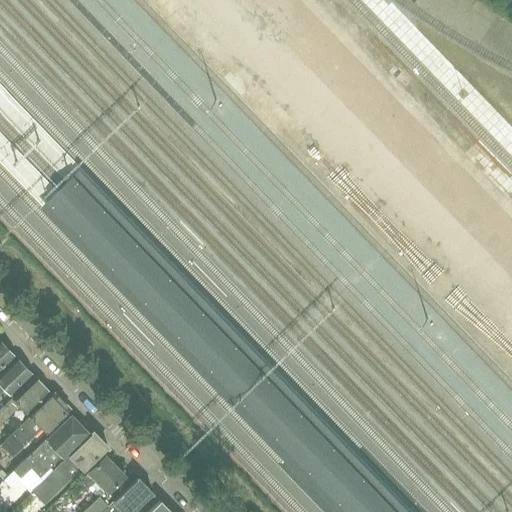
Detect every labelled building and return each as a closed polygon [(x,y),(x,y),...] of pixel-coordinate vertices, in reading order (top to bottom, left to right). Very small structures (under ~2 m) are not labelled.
[(0,341),(0,340),(0,369),(14,355),(0,341)] [(0,394),(4,390),(9,395),(32,373),(17,358),(0,375),(0,394)] [(25,414),(49,391),(35,377),(0,410),(0,425),(3,423),(19,407),(25,414)] [(45,432),(70,408),(54,392),(30,416),(0,445),(13,457),(42,429),(45,432)] [(40,477),(61,456),(87,431),(86,429),(87,425),(82,420),(78,422),(71,414),(13,470),(20,477),(31,467),(40,477)] [(108,446),(93,431),(90,434),(48,475),(44,479),(43,480),(32,491),(45,504),(81,469),(83,471),(108,446)] [(100,497),(105,492),(106,493),(125,475),(105,455),(86,472),(87,473),(80,480),(88,489),(100,497)] [(122,511),(131,511),(152,492),(138,477),(107,506),(101,511),(119,511),(121,511),(122,511)] [(101,511),(107,506),(99,497),(83,511),(101,511)] [(171,511),(160,500),(147,511),(171,511)]
